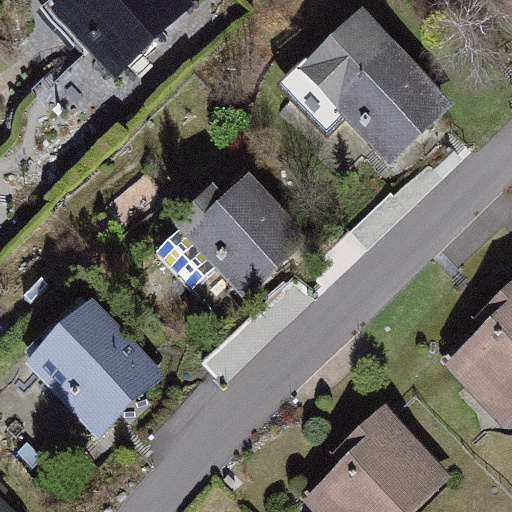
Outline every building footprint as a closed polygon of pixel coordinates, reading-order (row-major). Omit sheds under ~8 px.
[(164,0),(75,0),(58,15),(111,77),(180,18),(164,0)] [(511,0),(488,0),(511,28),(511,0)] [(368,34),(313,79),(388,171),(443,126),(368,34)] [(312,254),(248,188),(189,243),(253,310),(312,254)] [(511,314),(449,375),(507,434),(511,429),(511,314)] [(95,318),(37,365),(98,439),(156,393),(95,318)] [(388,432),(305,506),(310,511),(430,511),(447,497),(388,432)]
